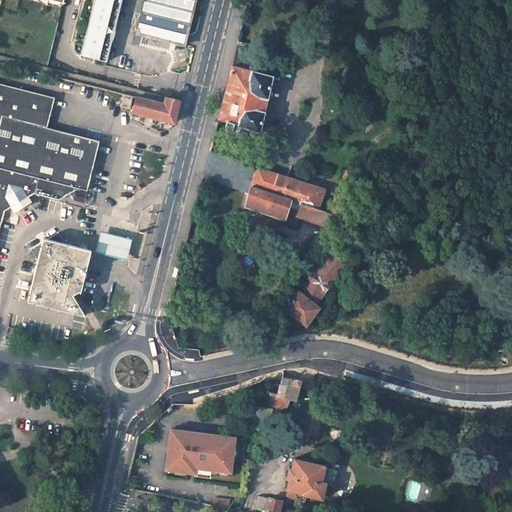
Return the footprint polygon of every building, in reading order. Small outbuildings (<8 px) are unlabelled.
[(46,2),(40,0),(33,0),(35,2),(38,5),(42,7),(47,8),(51,9),(53,9),(57,8),(60,7),(63,6),(61,5),(46,2)] [(94,0),(79,54),(105,60),(105,59),(110,42),(109,38),(110,32),(112,27),(114,23),(120,0),(94,0)] [(145,0),(137,33),(184,44),(185,39),(195,0),(145,0)] [(233,64),(273,74),(278,75),(283,55),(239,43),(233,64)] [(227,120),(240,124),(259,129),(273,74),(233,64),(232,67),(219,118),(227,120)] [(0,115),(2,116),(47,127),(55,97),(0,83),(0,115)] [(124,95),(122,105),(130,107),(132,97),(124,95)] [(165,103),(136,96),(136,98),(132,112),(167,119),(169,112),(163,110),(165,103)] [(180,100),(166,97),(166,100),(165,103),(163,110),(169,112),(176,114),(178,106),(179,103),(180,100)] [(167,119),(174,121),(175,118),(176,114),(169,112),(167,119)] [(0,123),(0,167),(76,187),(87,190),(99,141),(47,127),(2,116),(0,123)] [(238,132),(240,124),(227,120),(225,128),(238,132)] [(325,189),(210,152),(204,177),(250,193),(252,186),(318,209),(325,189)] [(60,200),(76,187),(0,167),(0,231),(3,221),(6,211),(11,207),(27,198),(35,194),(47,196),(60,200)] [(383,167),(379,180),(396,185),(400,172),(383,167)] [(346,169),(328,213),(337,216),(340,217),(358,173),(346,169)] [(250,193),(246,205),(296,222),(298,216),(320,224),(328,227),(331,228),(337,216),(328,213),(318,209),(252,186),(250,193)] [(15,213),(30,204),(27,198),(11,207),(15,213)] [(327,229),(336,234),(344,218),(340,217),(337,216),(331,228),(328,227),(327,229)] [(316,232),(315,238),(320,241),(327,229),(328,227),(320,224),(316,232)] [(120,235),(101,231),(95,252),(114,257),(127,261),(133,239),(120,235)] [(38,259),(27,300),(75,312),(78,303),(72,294),(76,292),(79,290),(80,292),(86,268),(90,253),(88,249),(65,243),(59,232),(48,239),(44,238),(42,243),(32,249),(38,259)] [(337,243),(313,271),(316,273),(340,245),(337,243)] [(299,290),(286,307),(306,323),(319,307),(316,304),(352,253),(340,245),(316,273),(313,271),(309,277),(311,279),(301,292),(299,290)] [(309,277),(299,290),(301,292),(311,279),(309,277)] [(271,386),(269,400),(273,401),(273,404),(281,406),(281,403),(285,404),(289,391),(298,394),(301,380),(302,374),(295,373),(283,371),(278,388),(271,386)] [(235,430),(169,422),(164,464),(230,472),(235,430)] [(322,498),(326,481),(322,480),(325,466),(295,458),(293,468),(289,467),(287,478),(290,478),(285,496),(299,499),(299,498),(302,499),(304,493),(322,498)] [(140,465),(138,473),(146,475),(148,467),(140,465)] [(269,511),(278,511),(282,499),(270,496),(269,499),(259,496),(256,508),(269,511)]
